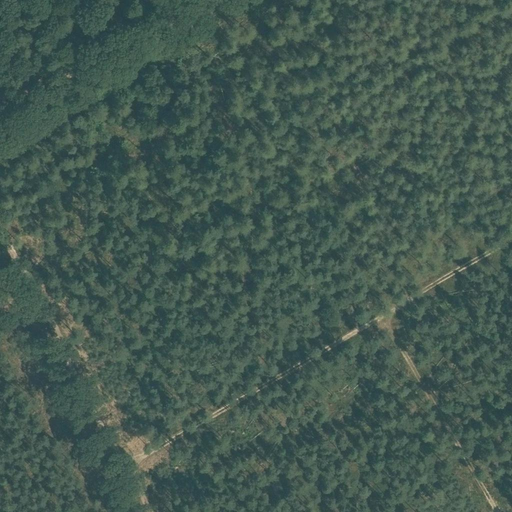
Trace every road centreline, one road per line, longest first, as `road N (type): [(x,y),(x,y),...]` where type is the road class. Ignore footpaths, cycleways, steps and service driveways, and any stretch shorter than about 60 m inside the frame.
road 1 (track): [(511,244),(134,464)]
road 2 (track): [(0,220),(134,464)]
road 3 (tertiary): [(0,153),(95,77),(230,0)]
road 4 (track): [(380,321),(494,511)]
